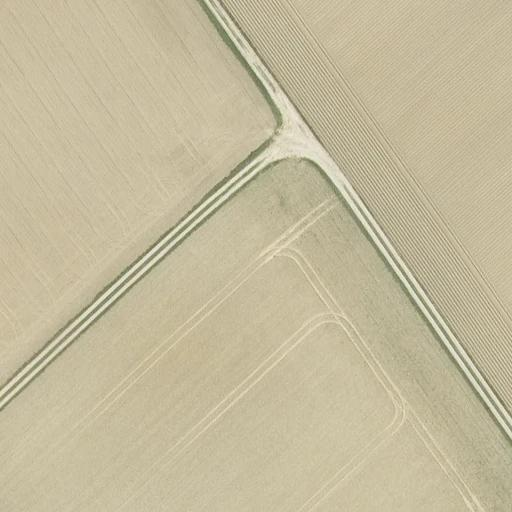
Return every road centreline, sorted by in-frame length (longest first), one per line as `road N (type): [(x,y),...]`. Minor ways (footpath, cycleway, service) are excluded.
road 1 (track): [(0,399),(300,127)]
road 2 (track): [(511,428),(300,127)]
road 3 (track): [(300,127),(210,0)]
